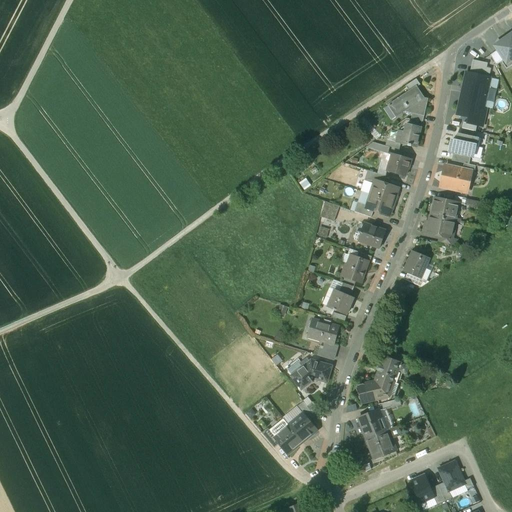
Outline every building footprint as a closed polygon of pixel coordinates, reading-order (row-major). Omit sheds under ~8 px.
[(511,33),(507,38),(506,37),(500,41),(501,42),(495,46),(497,50),(504,60),(501,62),(506,70),(511,65),(511,60),(511,59),(511,33)] [(501,62),(504,60),(497,50),(491,55),(496,66),(501,62)] [(472,61),(469,73),(489,77),(491,69),(486,68),(487,64),(472,61)] [(469,73),(467,73),(458,115),(468,117),(467,123),(478,125),(482,107),(484,107),(491,78),(489,77),(469,73)] [(417,79),(406,86),(409,92),(417,86),(417,87),(421,85),(417,79)] [(409,92),(388,105),(389,106),(392,104),(396,110),(392,112),(396,118),(408,110),(411,114),(424,117),(428,100),(425,99),(417,87),(417,86),(409,92)] [(421,128),(407,125),(405,133),(398,132),(396,142),(396,143),(400,144),(416,148),(421,128)] [(474,131),(462,128),(461,134),(473,137),(474,131)] [(461,134),(457,134),(456,141),(452,140),(449,152),(453,153),(471,157),(473,157),(475,147),(477,147),(479,138),(473,137),(461,134)] [(396,142),(387,141),(386,146),(390,147),(399,150),(400,144),(396,143),(396,142)] [(386,146),(377,143),(375,151),(388,155),(390,147),(386,146)] [(471,157),(453,153),(452,161),(464,164),(469,165),(471,157)] [(412,161),(391,155),(387,171),(406,177),(408,168),(409,169),(412,161)] [(469,165),(464,164),(463,170),(469,171),(469,173),(475,174),(476,166),(469,165)] [(463,170),(446,166),(441,187),(467,193),(470,182),(467,181),(469,173),(469,171),(463,170)] [(385,176),(368,171),(364,181),(374,184),(375,181),(382,183),(385,176)] [(312,185),(308,179),(302,184),(306,189),(312,185)] [(382,183),(375,181),(374,184),(370,195),(395,203),(397,196),(396,196),(398,188),(382,183)] [(395,203),(370,195),(366,206),(366,208),(373,211),(389,216),(391,209),(392,209),(395,203)] [(456,204),(435,198),(430,216),(456,221),(458,212),(455,211),(456,204)] [(481,202),(466,199),(465,205),(479,209),(481,202)] [(339,206),(324,201),(320,217),(333,221),(339,206)] [(366,206),(357,203),(354,212),(371,218),(373,211),(366,208),(366,206)] [(430,216),(428,222),(426,221),(423,233),(440,236),(450,239),(451,238),(452,231),(453,232),(456,221),(430,216)] [(385,231),(364,224),(360,234),(363,235),(360,242),(379,248),(385,231)] [(329,238),(332,229),(322,225),(319,234),(329,238)] [(450,239),(440,236),(439,242),(456,246),(458,239),(451,238),(450,239)] [(424,256),(413,251),(404,273),(412,276),(413,276),(420,279),(429,258),(424,256)] [(372,257),(359,252),(357,258),(368,262),(370,263),(372,257)] [(357,258),(351,256),(347,267),(345,268),(342,274),(344,277),(361,283),(368,262),(357,258)] [(420,279),(413,276),(412,276),(410,282),(422,287),(429,283),(420,279)] [(354,287),(343,283),(339,292),(350,297),(354,287)] [(339,292),(335,290),(328,307),(334,310),(336,311),(346,315),(353,298),(350,297),(339,292)] [(346,317),(333,313),(331,318),(345,322),(346,317)] [(339,327),(313,320),(308,335),(321,339),(320,341),(324,343),(333,345),(339,327)] [(333,345),(324,343),(322,349),(319,348),(317,356),(333,360),(337,346),(333,345)] [(398,363),(383,357),(376,377),(398,385),(402,374),(405,375),(407,373),(408,369),(408,368),(407,366),(398,363)] [(414,362),(401,357),(398,363),(407,366),(408,368),(413,365),(414,362)] [(292,376),(310,362),(307,358),(301,363),(299,359),(286,369),(292,376)] [(331,367),(311,361),(310,362),(292,376),(291,376),(300,388),(311,380),(313,383),(313,382),(312,381),(314,379),(327,383),(331,367)] [(375,382),(358,387),(362,401),(376,398),(378,404),(382,403),(393,401),(398,385),(376,377),(375,382)] [(393,401),(382,403),(384,410),(395,407),(393,401)] [(307,407),(303,402),(297,407),(302,413),(308,421),(315,416),(307,407)] [(320,412),(313,402),(307,407),(315,416),(320,412)] [(379,410),(358,418),(365,438),(384,431),(381,422),(383,421),(379,410)] [(302,413),(288,424),(303,442),(316,431),(308,421),(302,413)] [(288,424),(284,419),(269,430),(274,436),(273,436),(279,443),(288,454),(303,442),(288,424)] [(269,430),(267,428),(261,433),(274,448),(279,443),(273,436),(274,436),(269,430)] [(384,431),(365,438),(370,451),(371,451),(374,458),(395,450),(388,430),(386,430),(384,431)] [(449,492),(449,491),(464,484),(465,484),(464,481),(455,462),(438,469),(444,482),(449,492)] [(363,466),(352,469),(355,476),(366,472),(363,466)] [(424,475),(411,481),(421,503),(434,497),(430,489),(424,475)] [(465,484),(464,484),(467,490),(474,487),(470,479),(464,481),(465,484)] [(444,482),(438,485),(445,502),(452,498),(449,491),(449,492),(444,482)] [(445,502),(438,485),(430,489),(434,497),(437,505),(445,502)] [(306,511),(303,503),(284,511),(306,511)]
